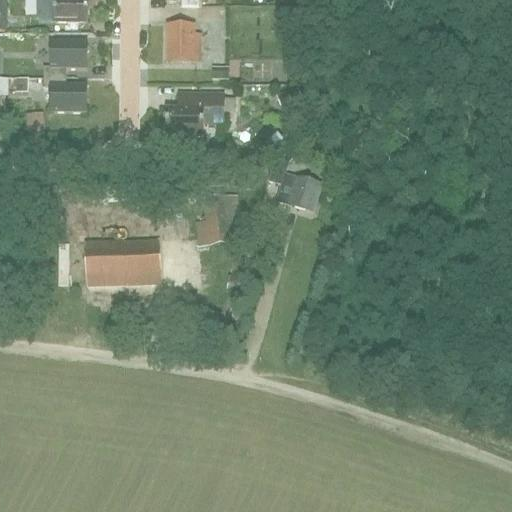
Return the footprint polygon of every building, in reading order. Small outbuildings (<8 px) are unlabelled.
[(38,0),(38,20),(54,20),(54,25),(88,25),(87,0),(38,0)] [(227,0),(228,9),(260,10),(259,0),(227,0)] [(201,66),(202,37),(196,37),(196,27),(169,27),(168,65),(201,66)] [(87,72),(87,45),(50,44),(50,71),(45,71),(45,80),(67,80),(67,72),(87,72)] [(230,83),(230,70),(213,70),(213,82),(230,83)] [(0,97),(9,98),(9,81),(0,80),(0,97)] [(67,88),(67,80),(45,80),(45,89),(50,89),(50,116),(87,116),(87,89),(67,88)] [(28,95),(28,81),(17,81),(16,95),(28,95)] [(224,126),(224,98),(181,98),(181,113),(167,112),(167,138),(204,139),(204,126),(224,126)] [(361,129),(352,154),(368,160),(376,135),(361,129)] [(275,130),(261,142),(274,158),(288,145),(275,130)] [(313,215),(322,187),(287,177),(290,165),(278,162),(274,167),(269,184),(282,188),(277,205),(313,215)] [(209,189),(228,188),(228,171),(208,172),(209,189)] [(171,175),(170,186),(170,190),(193,191),(194,176),(171,175)] [(199,250),(243,246),(238,198),(204,202),(206,224),(197,225),(199,250)] [(88,290),(160,287),(159,242),(87,245),(88,290)] [(253,279),(254,262),(233,259),(231,276),(253,279)] [(249,299),(251,281),(230,278),(228,296),(249,299)] [(192,334),(205,335),(207,315),(194,313),(192,334)]
